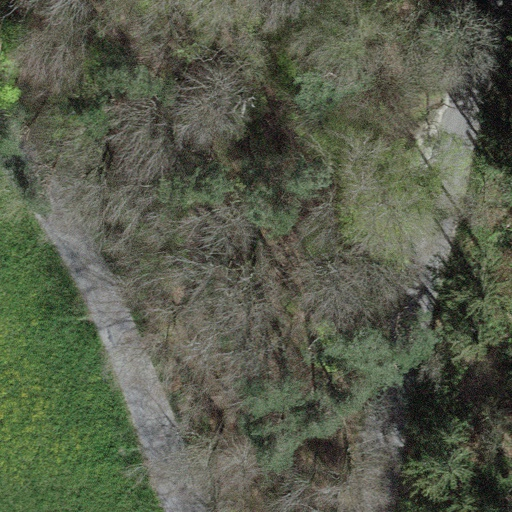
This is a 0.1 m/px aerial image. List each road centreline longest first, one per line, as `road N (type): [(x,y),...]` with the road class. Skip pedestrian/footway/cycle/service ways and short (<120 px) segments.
road 1 (unclassified): [(490,0),(381,511)]
road 2 (unclassified): [(182,511),(125,392),(0,184)]
